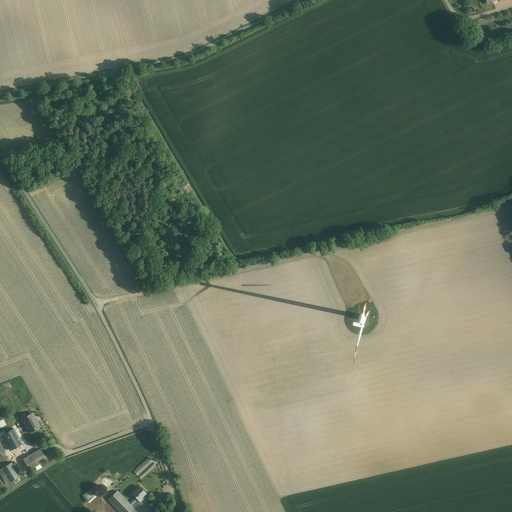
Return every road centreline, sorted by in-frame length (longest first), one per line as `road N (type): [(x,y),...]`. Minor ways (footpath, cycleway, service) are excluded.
road 1 (unclassified): [(0,91),(193,48),(302,0)]
road 2 (unclassified): [(182,511),(152,422),(98,306)]
road 3 (unclassified): [(0,152),(98,306)]
